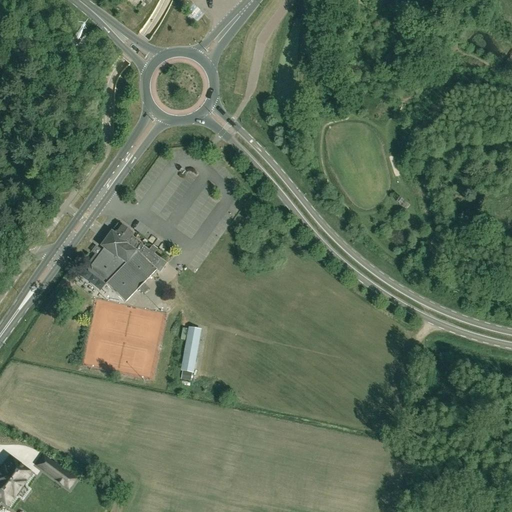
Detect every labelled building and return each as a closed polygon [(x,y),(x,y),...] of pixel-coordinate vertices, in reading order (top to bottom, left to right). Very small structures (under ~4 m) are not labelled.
[(88,40),(84,37),(78,45),(83,48),(88,40)] [(158,166),(148,162),(140,183),(150,187),(158,166)] [(167,263),(154,253),(157,249),(152,245),(149,250),(142,245),(142,244),(132,237),(133,235),(120,226),(114,235),(112,233),(101,247),(104,249),(102,252),(91,267),(92,270),(107,282),(105,284),(125,303),(156,270),(160,273),(167,263)] [(182,372),(184,372),(182,379),(192,381),(194,374),(195,374),(203,330),(190,328),(182,372)] [(27,482),(30,478),(30,476),(31,474),(10,459),(1,471),(0,472),(0,501),(1,502),(7,506),(16,494),(18,494),(22,488),(22,486),(25,482),(27,482)] [(53,464),(46,459),(40,468),(44,471),(46,473),(47,473),(51,476),(52,477),(56,480),(56,481),(63,486),(63,485),(70,476),(70,475),(54,463),(53,464)]
